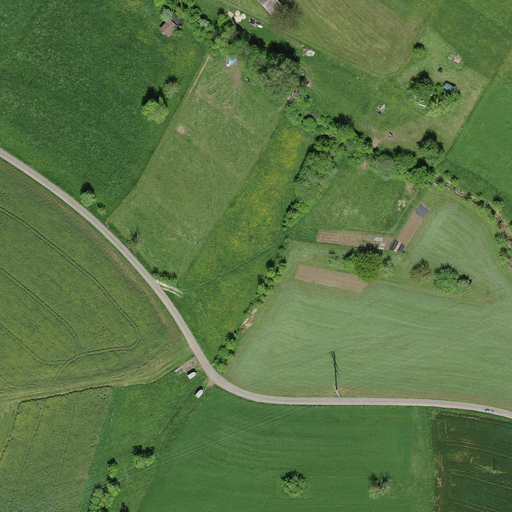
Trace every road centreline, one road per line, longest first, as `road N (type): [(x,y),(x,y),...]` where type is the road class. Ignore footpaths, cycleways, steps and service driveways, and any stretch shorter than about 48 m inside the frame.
road 1 (unclassified): [(0,153),(124,250),(214,376),(238,392),(511,415)]
road 2 (track): [(214,376),(127,490)]
